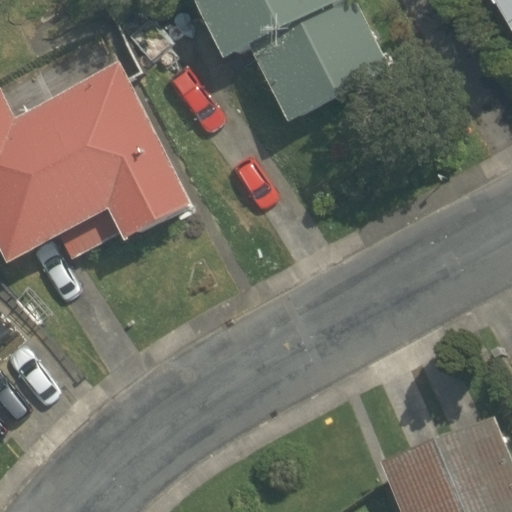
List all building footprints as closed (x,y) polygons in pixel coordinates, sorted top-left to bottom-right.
[(201,0),(232,63),(257,50),(296,126),(395,68),(359,0),(201,0)] [(511,0),(497,0),(511,24),(511,0)] [(5,90),(0,92),(0,235),(17,268),(67,240),(78,262),(128,235),(133,245),(200,208),(125,64),(21,121),(5,90)] [(0,309),(0,352),(21,334),(0,309)] [(511,511),(511,445),(502,421),(387,464),(406,511),(511,511)]
